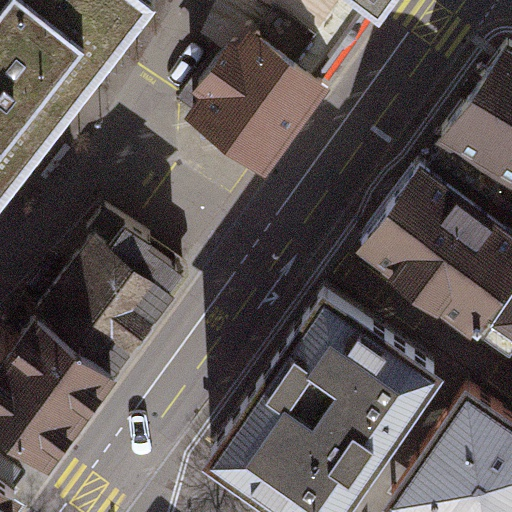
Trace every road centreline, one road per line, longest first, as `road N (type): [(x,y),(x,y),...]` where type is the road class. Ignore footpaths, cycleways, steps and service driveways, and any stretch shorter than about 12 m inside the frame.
road 1 (secondary): [(458,0),(286,251)]
road 2 (secondary): [(286,251),(127,464)]
road 3 (residential): [(123,130),(286,251)]
road 4 (residential): [(0,283),(123,130)]
road 5 (residential): [(123,130),(178,13),(175,0)]
